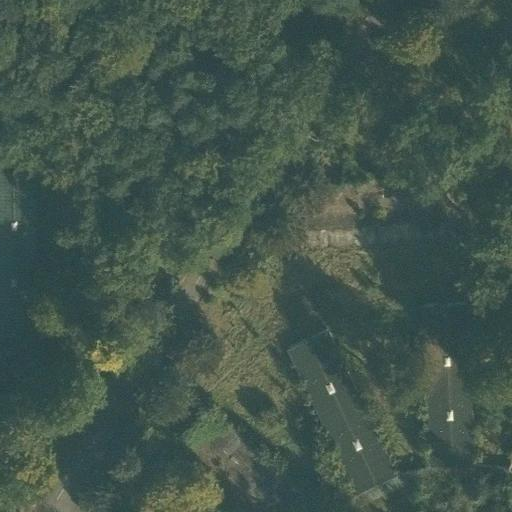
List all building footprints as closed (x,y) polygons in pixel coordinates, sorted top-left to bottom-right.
[(0,343),(21,343),(21,333),(36,332),(34,170),(0,170),(0,343)] [(457,219),(293,231),(294,252),(459,241),(457,219)] [(465,302),(424,304),(431,464),(473,463),(465,302)] [(395,474),(328,329),(290,347),(357,492),(395,474)] [(324,511),(209,406),(182,436),(264,511),(324,511)] [(414,511),(411,483),(433,477),(475,475),(506,480),(511,481),(511,511),(511,468),(509,467),(473,463),(431,464),(395,474),(357,492),(329,511),(380,511),(401,502),(401,511),(414,511)]
